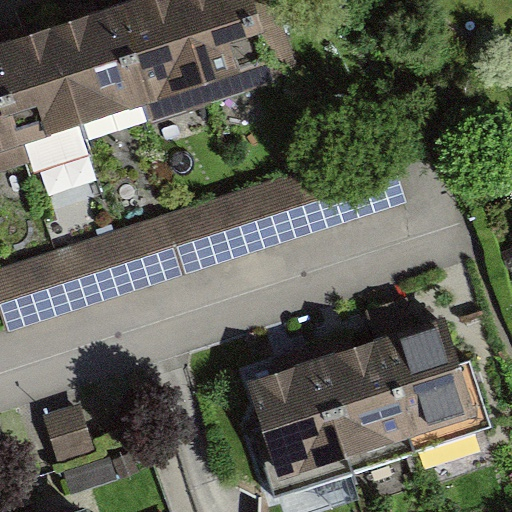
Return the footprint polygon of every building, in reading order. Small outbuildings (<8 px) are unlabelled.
[(182,0),(160,0),(116,15),(148,111),(212,89),(182,0)] [(274,0),(253,0),(276,68),(212,89),(148,111),(154,126),(301,77),(274,0)] [(253,0),(182,0),(212,89),(276,68),(253,0)] [(116,15),(52,36),(84,132),(148,111),(116,15)] [(52,36),(0,53),(0,92),(20,153),(84,132),(52,36)] [(0,92),(0,160),(20,153),(0,92)] [(0,266),(0,305),(8,329),(408,199),(389,140),(0,266)] [(20,153),(0,160),(0,175),(25,167),(20,153)] [(413,429),(478,408),(446,308),(381,329),(400,390),(403,398),(413,429)] [(347,450),(413,429),(403,398),(400,390),(381,329),(315,350),(347,450)] [(281,470),(347,450),(315,350),(250,370),(281,470)]
